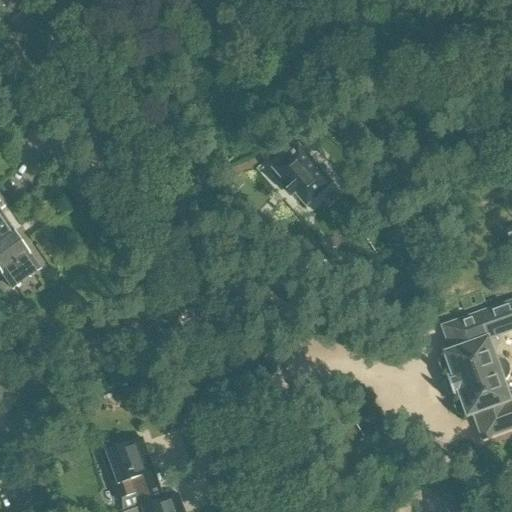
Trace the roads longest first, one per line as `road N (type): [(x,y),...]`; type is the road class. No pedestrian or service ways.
road 1 (tertiary): [(205,309),(134,178),(1,0)]
road 2 (unclassified): [(0,387),(205,309)]
road 3 (tertiary): [(280,511),(205,309)]
road 4 (unknown): [(86,84),(157,42),(181,0)]
